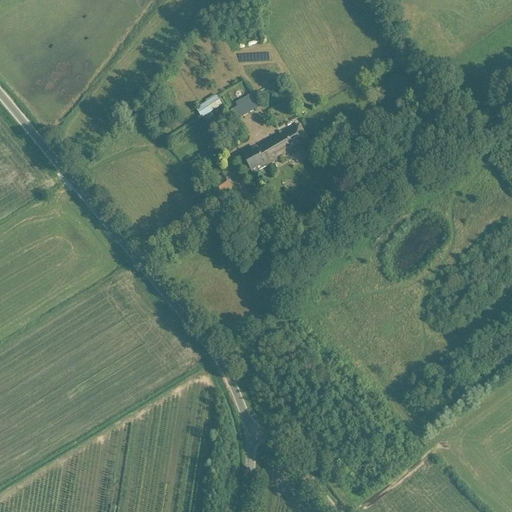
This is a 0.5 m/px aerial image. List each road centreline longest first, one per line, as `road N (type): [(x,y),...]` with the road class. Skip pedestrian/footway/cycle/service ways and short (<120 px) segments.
road 1 (unclassified): [(248,430),(215,354),(0,95)]
road 2 (unclassified): [(331,511),(276,438),(248,430)]
